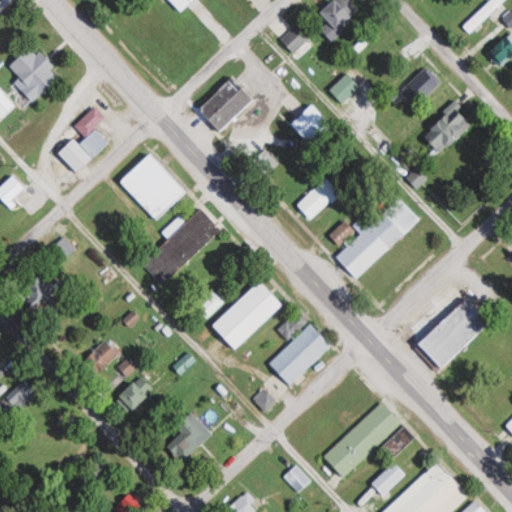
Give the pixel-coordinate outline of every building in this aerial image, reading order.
[(172,0),(183,11),(195,0),(172,0)] [(333,20),(324,27),(332,37),(363,13),(352,0),(336,0),(324,10),(333,20)] [(504,0),(491,0),(468,23),(474,30),(504,0)] [(311,39),(300,24),(282,37),(293,52),(311,39)] [(511,34),(489,50),(500,66),(511,58),(511,34)] [(11,66),(41,96),(65,73),(36,43),(11,66)] [(408,84),(422,101),(443,83),(430,66),(408,84)] [(361,85),(348,71),(330,89),(343,103),(361,85)] [(200,107),(223,130),(255,98),(232,75),(200,107)] [(0,113),(4,118),(17,105),(0,86),(0,113)] [(336,126),(314,102),(292,123),(314,147),(336,126)] [(475,122),(457,103),(423,133),(441,153),(475,122)] [(77,138),(61,153),(78,173),(112,143),(98,127),(108,118),(97,106),(76,125),(88,138),(82,143),(77,138)] [(121,180),(158,220),(189,191),(152,151),(121,180)] [(0,190),(0,195),(13,209),(19,203),(23,208),(36,195),(16,175),(0,190)] [(314,219),(341,192),(327,178),(300,205),(314,219)] [(224,229),(200,204),(142,260),(166,285),(224,229)] [(361,276),(422,217),(408,204),(395,216),(389,209),(370,228),(361,218),(352,227),(346,221),(333,234),(342,244),(357,230),(361,234),(340,255),(361,276)] [(60,266),(78,249),(66,236),(48,253),(60,266)] [(36,307),(62,292),(50,273),(25,288),(36,307)] [(239,349),(286,304),(263,279),(216,324),(239,349)] [(494,321),(460,285),(411,332),(445,368),(494,321)] [(143,319),(136,310),(125,319),(132,328),(143,319)] [(281,330),(291,340),(311,321),(301,311),(281,330)] [(292,386),(333,343),(311,322),(270,365),(292,386)] [(106,369),(121,352),(106,340),(92,357),(106,369)] [(198,361),(192,352),(175,364),(182,373),(198,361)] [(120,366),(130,375),(140,365),(130,356),(120,366)] [(133,414),(157,389),(143,375),(118,399),(133,414)] [(39,399),(30,382),(4,395),(13,413),(39,399)] [(256,398),(267,412),(279,402),(267,388),(256,398)] [(326,457),(346,478),(405,422),(385,401),(326,457)] [(214,432),(193,411),(177,426),(182,431),(169,446),(185,462),(214,432)] [(83,474),(96,486),(114,469),(101,455),(83,474)] [(386,511),(452,511),(472,492),(439,460),(386,511)] [(300,493),(313,481),(298,464),(284,476),(300,493)] [(235,511),(238,511),(243,511),(242,511),(258,511),(255,494),(233,498),(235,511)] [(133,511),(133,510),(141,508),(138,496),(120,500),(122,511),(116,511),(133,511)] [(485,511),(488,508),(475,499),(465,511),(485,511)]
